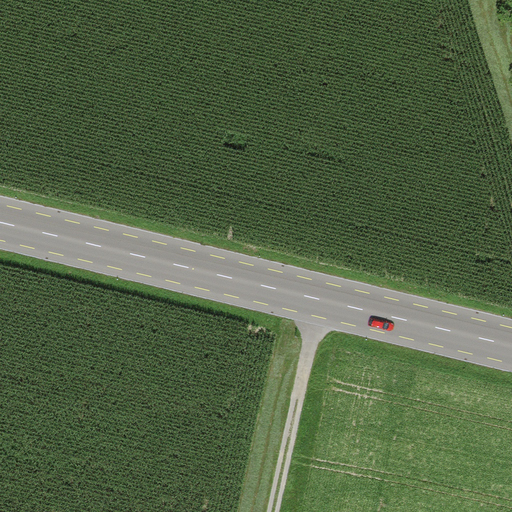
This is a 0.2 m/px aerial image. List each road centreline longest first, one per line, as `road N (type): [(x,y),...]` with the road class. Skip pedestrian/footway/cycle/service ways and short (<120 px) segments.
road 1 (primary): [(0,224),(511,346)]
road 2 (track): [(325,301),(276,511)]
